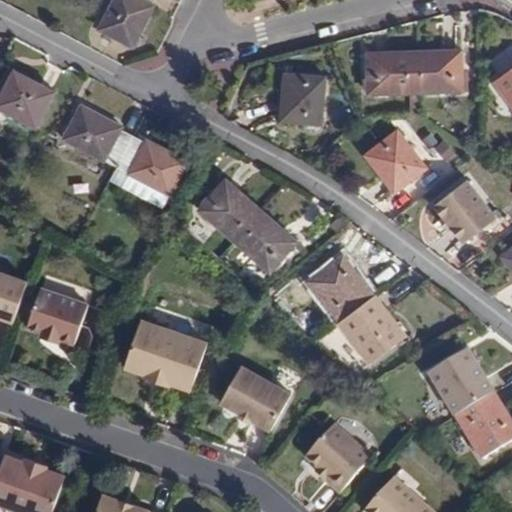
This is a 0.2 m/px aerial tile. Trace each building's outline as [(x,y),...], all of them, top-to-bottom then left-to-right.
[(152,5),(154,0),(115,0),(100,30),(133,48),(155,7),(152,5)] [(417,93),(416,54),(368,54),(369,94),(417,93)] [(462,54),(416,54),(417,93),(461,92),(462,54)] [(511,70),(494,83),(511,107),(511,70)] [(0,107),(37,127),(54,93),(15,72),(0,100),(0,107)] [(321,125),(324,79),(286,76),(282,121),(321,125)] [(117,168),(133,137),(121,130),(123,127),(82,105),(64,139),(117,168)] [(425,168),(397,132),(366,157),(394,193),(425,168)] [(145,144),(133,137),(117,168),(129,174),(120,189),(161,210),(186,162),(148,141),(145,144)] [(232,242),(260,213),(227,181),(199,210),(214,224),(232,242)] [(495,219),(467,182),(435,206),(464,244),(495,219)] [(293,244),(260,213),(232,242),(252,260),(266,274),(293,244)] [(206,233),(225,250),(232,242),(214,224),(206,233)] [(232,242),(225,250),(244,268),(252,260),(232,242)] [(511,252),(503,259),(511,271),(511,252)] [(339,323),(375,296),(343,255),(308,281),(339,323)] [(0,316),(14,321),(27,282),(0,272),(0,316)] [(75,341),(88,302),(42,286),(28,324),(43,330),(42,335),(58,340),(61,336),(75,341)] [(405,337),(375,296),(339,323),(370,364),(405,337)] [(190,387),(206,341),(143,318),(126,365),(145,371),(145,375),(170,384),(170,381),(190,387)] [(0,348),(2,349),(9,322),(0,319),(0,348)] [(457,417),(494,395),(468,350),(430,373),(457,417)] [(239,411),(251,418),(269,428),(290,393),(240,365),(221,401),(239,411)] [(511,441),(511,423),(494,395),(457,417),(483,460),(511,441)] [(248,422),(251,418),(239,411),(237,416),(248,422)] [(305,460),(318,471),(329,480),(325,484),(340,496),(372,460),(334,427),(305,460)] [(4,454),(0,452),(0,502),(7,505),(6,511),(50,511),(65,473),(46,466),(47,463),(26,455),(24,458),(6,452),(4,454)] [(329,480),(318,471),(315,475),(325,484),(329,480)] [(367,511),(430,511),(395,481),(367,511)] [(148,511),(149,510),(132,504),(131,506),(117,501),(118,498),(101,493),(94,511),(148,511)]
